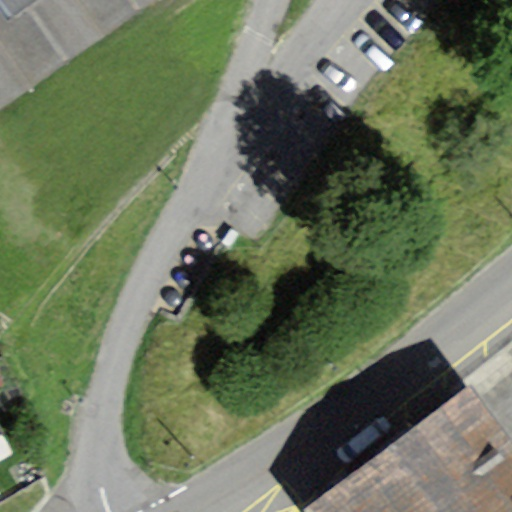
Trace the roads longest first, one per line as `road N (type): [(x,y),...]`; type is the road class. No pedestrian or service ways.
road 1 (residential): [(338,0),(200,192),(147,281),(105,422),(109,511)]
road 2 (residential): [(195,511),(511,287)]
